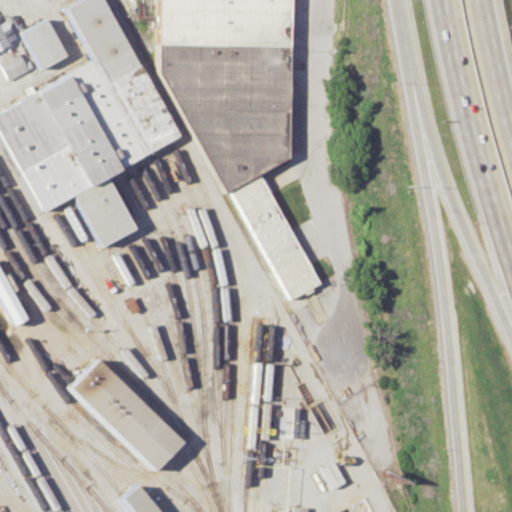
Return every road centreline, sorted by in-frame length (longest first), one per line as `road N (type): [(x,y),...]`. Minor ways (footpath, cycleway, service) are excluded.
road 1 (motorway): [(405,66),(435,248),(462,511)]
road 2 (motorway): [(405,66),(438,174),(511,342)]
road 3 (residential): [(321,0),(320,144),(346,283)]
road 4 (motorway): [(441,0),(511,260)]
road 5 (motorway): [(511,149),(479,0)]
